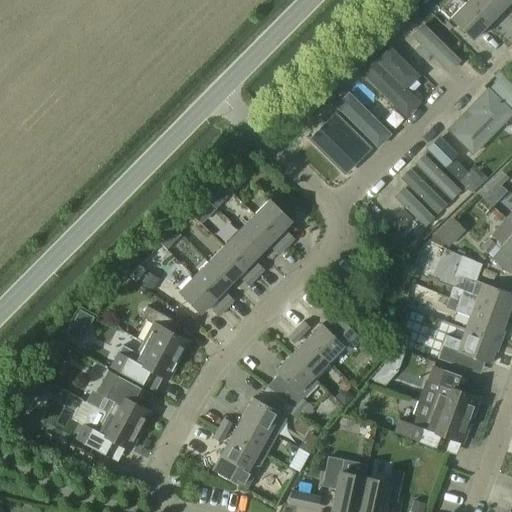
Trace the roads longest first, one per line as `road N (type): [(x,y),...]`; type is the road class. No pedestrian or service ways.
road 1 (residential): [(340,202),(346,239),(335,261),(186,426),(168,511)]
road 2 (tertiary): [(0,313),(227,90)]
road 3 (residential): [(464,83),(340,202)]
road 4 (residential): [(340,202),(227,90)]
road 5 (tertiary): [(227,90),(315,0)]
